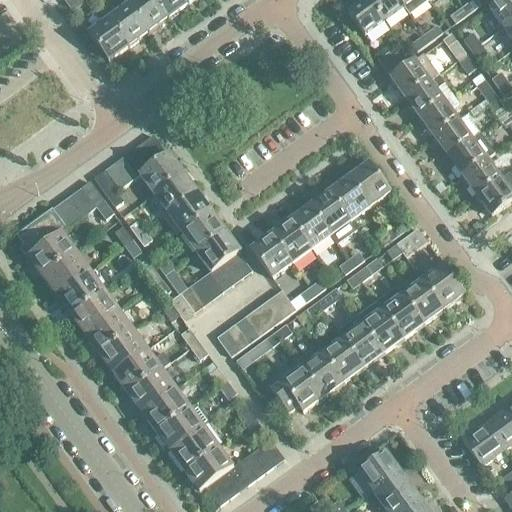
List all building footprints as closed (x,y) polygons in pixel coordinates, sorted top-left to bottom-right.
[(73,0),(65,0),(63,2),(73,15),(80,9),(73,0)] [(149,35),(169,20),(154,0),(138,0),(129,7),(149,35)] [(154,0),(169,20),(189,6),(184,0),(154,0)] [(403,10),(395,0),(367,0),(366,1),(383,24),(403,10)] [(409,18),(428,4),(425,0),(395,0),(403,10),(409,18)] [(473,0),(461,9),(468,18),(481,8),(474,0),(473,0)] [(503,30),(511,23),(511,0),(503,0),(488,11),(503,30)] [(383,24),(366,1),(346,15),(363,39),(383,24)] [(109,22),(129,49),(149,35),(129,7),(109,22)] [(456,27),(468,18),(461,9),(449,18),(456,27)] [(108,64),(129,49),(109,22),(88,37),(108,64)] [(511,23),(503,30),(511,43),(511,23)] [(423,37),(429,46),(443,36),(436,27),(423,37)] [(417,55),(429,46),(423,37),(410,46),(417,55)] [(458,63),(467,57),(452,37),(443,43),(458,63)] [(471,53),(480,48),(472,37),(464,43),(471,53)] [(487,58),(480,48),(471,53),(479,64),(487,58)] [(408,62),(400,51),(391,58),(389,55),(378,64),(387,77),(408,62)] [(391,82),(405,102),(439,78),(424,57),(391,82)] [(476,71),(467,57),(458,63),(468,77),(476,71)] [(498,93),(508,85),(501,74),(490,81),(498,93)] [(445,86),(439,78),(405,102),(420,122),(445,103),(436,92),(445,86)] [(486,103),(496,96),(485,81),(476,88),(486,103)] [(511,98),(511,90),(508,85),(498,93),(505,103),(511,98)] [(499,122),(511,114),(506,107),(504,108),(496,96),(486,103),(499,122)] [(459,123),(445,103),(420,122),(434,141),(459,123)] [(448,161),(473,143),(459,123),(434,141),(448,161)] [(157,165),(167,158),(153,139),(143,146),(157,165)] [(487,162),(473,143),(448,161),(462,180),(487,162)] [(147,172),(157,165),(143,146),(133,153),(147,172)] [(138,180),(141,179),(140,178),(147,172),(133,153),(124,160),(138,180)] [(154,197),(183,176),(169,157),(167,158),(157,165),(147,172),(140,178),(141,179),(154,197)] [(129,187),(138,180),(124,160),(114,167),(129,187)] [(477,200),(502,182),(487,162),(462,180),(477,200)] [(129,187),(114,167),(104,175),(119,194),(129,187)] [(369,167),(349,181),(370,210),(390,196),(369,167)] [(117,196),(119,194),(104,175),(94,182),(115,211),(124,205),(117,196)] [(168,217),(197,196),(183,176),(154,197),(168,217)] [(350,225),(370,210),(349,181),(329,196),(350,225)] [(511,195),(502,182),(477,200),(491,220),(511,205),(511,195)] [(96,211),(105,205),(90,185),(81,192),(95,212),(96,211)] [(86,219),(95,212),(81,192),(71,199),(86,219)] [(168,217),(182,237),(211,216),(197,196),(168,217)] [(331,239),(350,225),(329,196),(310,210),(331,239)] [(62,206),(77,226),(86,219),(71,199),(62,206)] [(105,205),(96,211),(105,224),(114,217),(105,205)] [(131,215),(124,205),(115,211),(122,221),(131,215)] [(67,232),(77,226),(62,206),(53,213),(67,232)] [(290,224),(311,253),(331,239),(310,210),(290,224)] [(28,262),(61,237),(67,232),(53,213),(52,211),(16,238),(24,250),(21,252),(28,262)] [(138,224),(131,215),(122,221),(130,231),(138,224)] [(182,237),(197,257),(226,236),(211,216),(182,237)] [(480,221),(472,227),(477,234),(485,228),(480,221)] [(130,231),(136,240),(145,234),(138,224),(130,231)] [(311,253),(290,224),(270,238),(292,267),(311,253)] [(387,234),(394,243),(404,236),(398,227),(387,234)] [(114,236),(124,250),(133,243),(123,230),(114,236)] [(417,232),(396,248),(402,256),(405,261),(426,245),(417,232)] [(153,244),(145,234),(136,240),(144,250),(153,244)] [(384,250),(394,243),(387,234),(378,242),(384,250)] [(211,276),(218,271),(227,265),(238,257),(240,256),(226,236),(197,257),(210,275),(211,276)] [(61,237),(28,262),(42,281),(75,256),(61,237)] [(292,267),(270,238),(250,253),(271,282),(292,267)] [(133,243),(124,250),(133,262),(142,256),(133,243)] [(396,248),(386,255),(393,263),(402,256),(396,248)] [(42,281),(56,300),(89,275),(75,256),(42,281)] [(358,256),(348,263),(354,271),(364,265),(358,256)] [(251,275),(238,257),(227,265),(241,283),(251,275)] [(167,263),(158,270),(165,279),(166,279),(173,273),(167,263)] [(354,271),(348,263),(339,269),(345,278),(354,271)] [(227,265),(218,271),(232,290),(241,283),(227,265)] [(143,276),(152,288),(161,282),(152,269),(143,276)] [(423,284),(444,314),(465,298),(443,269),(423,284)] [(355,277),(362,286),(372,278),(366,270),(355,277)] [(222,297),(232,290),(218,271),(211,276),(210,275),(208,277),(222,297)] [(173,273),(166,279),(180,298),(187,292),(174,273),(173,273)] [(103,295),(89,275),(56,300),(70,319),(103,295)] [(213,304),(222,297),(208,277),(198,284),(213,304)] [(353,292),(362,286),(355,277),(346,284),(353,292)] [(161,282),(152,288),(162,301),(171,295),(161,282)] [(319,283),(309,291),(315,299),(325,292),(319,283)] [(188,292),(203,311),(213,304),(198,284),(188,292)] [(424,328),(444,314),(423,284),(402,299),(424,328)] [(315,299),(309,291),(299,297),(306,306),(315,299)] [(193,318),(203,311),(188,292),(187,292),(180,298),(179,299),(193,318)] [(117,314),(103,295),(70,319),(84,339),(117,314)] [(272,302),(285,321),(295,314),(281,295),(272,302)] [(184,326),(193,318),(179,299),(169,306),(170,307),(180,320),(184,326)] [(315,306),(322,315),(332,307),(326,299),(315,306)] [(404,343),(424,328),(402,299),(382,314),(404,343)] [(276,328),(285,321),(272,302),(262,309),(276,328)] [(313,322),(322,315),(315,306),(306,313),(313,322)] [(180,320),(170,307),(162,312),(171,326),(180,320)] [(267,334),(276,328),(262,309),(253,315),(267,334)] [(132,334),(117,314),(84,339),(99,359),(132,334)] [(362,328),(383,358),(404,343),(382,314),(362,328)] [(253,315),(244,322),(258,341),(267,334),(253,315)] [(258,341),(244,322),(234,329),(249,348),(258,341)] [(275,335),(281,344),(292,336),(286,328),(275,335)] [(363,372),(383,358),(362,328),(342,343),(363,372)] [(249,348),(234,329),(226,335),(240,354),(249,348)] [(190,351),(199,345),(190,332),(181,338),(190,351)] [(99,359),(113,378),(146,354),(132,334),(99,359)] [(230,361),(240,354),(226,335),(216,343),(230,361)] [(272,351),(281,344),(275,335),(266,342),(272,351)] [(343,387),(363,372),(342,343),(322,358),(343,387)] [(209,358),(199,345),(190,351),(200,365),(209,358)] [(298,367),(302,372),(323,402),(343,387),(322,358),(318,352),(298,367)] [(152,362),(146,354),(113,378),(127,397),(160,373),(171,366),(162,354),(152,362)] [(219,391),(228,384),(218,371),(209,378),(219,391)] [(323,402),(302,372),(282,387),(284,390),(274,397),(288,417),(298,410),(303,416),(323,402)] [(175,393),(160,373),(127,397),(141,417),(175,393)] [(238,397),(228,384),(219,391),(229,404),(238,397)] [(175,393),(141,417),(156,437),(189,412),(175,393)] [(247,430),(256,423),(247,410),(238,417),(247,430)] [(502,454),(511,446),(511,421),(504,411),(482,427),(502,454)] [(156,437),(170,456),(203,432),(189,412),(156,437)] [(266,436),(256,423),(247,430),(257,443),(266,436)] [(502,454),(482,427),(460,443),(480,470),(502,454)] [(185,477),(218,452),(203,432),(170,456),(185,477)] [(261,451),(275,470),(284,464),(270,445),(261,451)] [(265,477),(275,470),(261,451),(251,458),(265,477)] [(199,496),(206,491),(215,484),(224,478),(232,471),(218,452),(185,477),(199,496)] [(358,475),(373,496),(401,475),(386,455),(358,475)] [(242,465),(256,484),(265,477),(251,458),(242,465)] [(246,491),(256,484),(242,465),(232,471),(246,491)] [(238,497),(246,491),(232,471),(224,478),(238,497)] [(511,474),(501,483),(509,492),(511,489),(511,474)] [(373,496),(384,511),(391,511),(415,495),(401,475),(373,496)] [(215,484),(230,503),(238,497),(224,478),(215,484)] [(220,510),(230,503),(215,484),(206,491),(220,510)] [(511,511),(511,494),(503,501),(511,511)] [(427,511),(415,495),(391,511),(427,511)]
